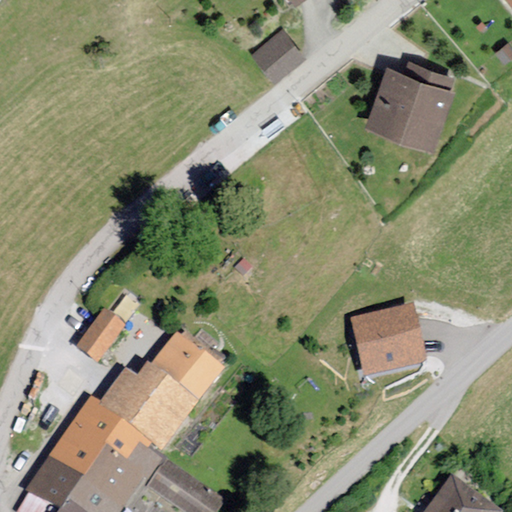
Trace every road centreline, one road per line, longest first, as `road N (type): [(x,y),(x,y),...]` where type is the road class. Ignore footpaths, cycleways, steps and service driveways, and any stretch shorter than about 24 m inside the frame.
road 1 (residential): [(43,325),(109,238),(399,0)]
road 2 (unclassified): [(511,331),(311,511)]
road 3 (unclassified): [(0,459),(25,455),(79,382),(43,325)]
